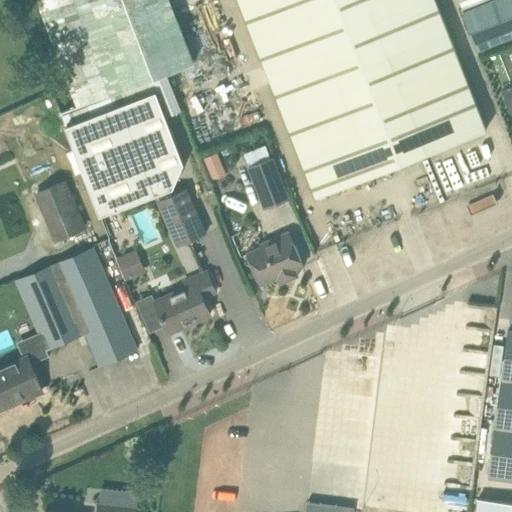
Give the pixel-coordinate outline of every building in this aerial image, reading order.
[(38,0),(81,109),(198,66),(173,0),(38,0)] [(240,0),(317,195),(487,129),(436,0),(240,0)] [(511,0),(491,0),(462,11),(477,49),(511,35),(511,0)] [(183,161),(156,89),(68,124),(100,211),(159,190),(173,185),(183,161)] [(249,162),(271,154),(266,142),(245,150),(249,162)] [(224,173),(216,152),(207,155),(214,176),(224,173)] [(249,165),(265,206),(289,196),(273,155),(249,165)] [(38,192),(57,239),(85,228),(65,181),(38,192)] [(157,197),(176,243),(207,231),(188,184),(175,190),(173,185),(159,190),(161,195),(157,197)] [(247,251),(261,283),(278,276),(281,283),(299,275),(296,268),(304,265),(289,230),(260,243),(261,245),(247,251)] [(26,358),(0,368),(0,404),(25,394),(26,396),(43,389),(31,363),(43,357),(41,351),(86,332),(100,365),(137,349),(108,282),(93,246),(16,279),(39,333),(19,342),(26,358)] [(130,254),(117,259),(125,278),(143,270),(138,257),(130,254)] [(154,298),(169,332),(211,313),(204,296),(217,291),(207,270),(185,280),(187,284),(154,298)] [(511,330),(508,330),(489,476),(511,479),(511,330)] [(471,511),(492,359),(469,356),(469,355),(395,345),(389,388),(390,388),(373,511),(471,511)] [(151,431),(150,446),(164,447),(165,433),(151,431)] [(477,511),(511,511),(511,501),(479,497),(477,511)] [(353,511),(354,507),(307,501),(305,511),(353,511)] [(95,511),(135,511),(136,506),(97,502),(95,511)]
